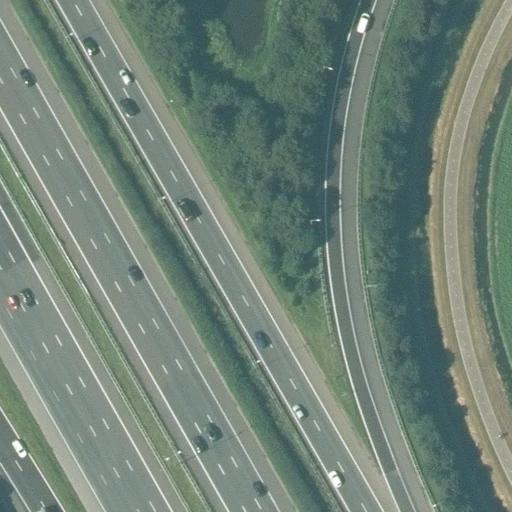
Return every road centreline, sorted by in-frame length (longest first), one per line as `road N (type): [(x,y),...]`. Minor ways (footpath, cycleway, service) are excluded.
road 1 (motorway): [(368,511),(74,0)]
road 2 (motorway): [(409,511),(365,404),(343,317),(335,230),(336,145),(369,0)]
road 3 (motorway): [(258,511),(0,57)]
road 4 (motorway): [(0,265),(139,511)]
